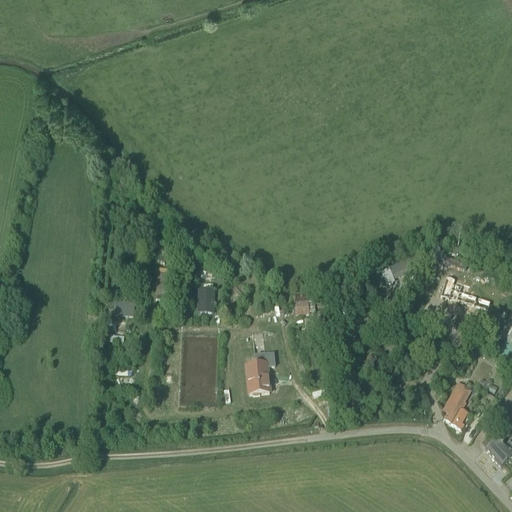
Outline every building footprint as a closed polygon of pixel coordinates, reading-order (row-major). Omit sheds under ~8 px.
[(414,272),(446,259),(443,252),(441,253),(439,249),(410,261),(414,272)] [(170,285),(170,270),(158,269),(158,284),(170,285)] [(489,305),(465,298),(468,286),(446,279),(440,298),(448,301),(448,299),(457,302),(455,308),(462,310),(464,305),(487,312),(489,305)] [(214,291),(199,290),(197,314),(213,315),(214,291)] [(295,317),(309,316),(307,294),(293,296),(295,317)] [(134,304),(114,302),(113,317),(133,319),(134,304)] [(254,360),(246,361),(249,385),(251,385),(251,386),(257,385),(257,384),(264,383),(262,362),(269,362),(268,351),(253,353),(254,360)] [(460,411),(464,404),(467,398),(465,397),(467,394),(462,392),(464,388),(461,387),(458,392),(459,393),(457,395),(459,397),(458,399),(452,396),(448,403),(452,406),(443,421),(451,425),(450,426),(460,432),(462,428),(460,426),(466,415),(460,411)] [(491,413),(499,402),(489,395),(483,402),(487,405),(485,409),(491,413)] [(501,406),(488,422),(497,430),(510,414),(501,406)] [(307,415),(295,420),(298,426),(309,421),(307,415)] [(511,458),(511,455),(498,440),(485,453),(500,469),(507,462),(511,458)]
